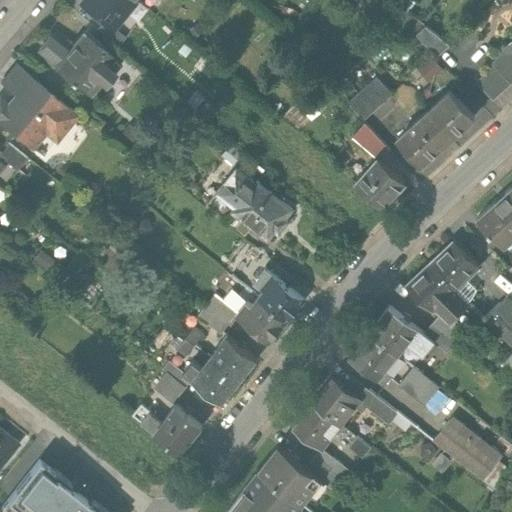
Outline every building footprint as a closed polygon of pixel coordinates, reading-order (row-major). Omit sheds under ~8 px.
[(80,0),(112,26),(133,0),(80,0)] [(416,34),(436,56),(449,45),(425,27),(416,34)] [(99,81),(103,84),(119,64),(81,33),(66,51),(47,36),(38,48),(56,63),(54,65),(89,94),(99,81)] [(494,66),(476,82),(492,100),(511,81),(511,50),(511,42),(511,41),(492,64),(494,66)] [(442,70),(431,56),(416,69),(427,82),(442,70)] [(0,97),(0,118),(13,129),(32,146),(50,124),(61,133),(76,115),(16,64),(1,81),(15,93),(6,103),(0,97)] [(378,76),(348,103),(363,120),(393,92),(378,76)] [(313,90),(297,104),(311,120),(327,106),(313,90)] [(474,117),(450,90),(397,138),(421,164),(474,117)] [(0,134),(5,139),(13,129),(0,118),(0,134)] [(354,135),(378,157),(378,156),(381,159),(390,149),(366,122),(354,135)] [(6,139),(0,146),(0,148),(0,149),(0,148),(0,159),(4,163),(7,160),(16,168),(26,156),(6,139)] [(240,153),(229,145),(221,156),(232,164),(240,153)] [(378,156),(378,157),(356,181),(383,205),(405,180),(381,159),(378,156)] [(254,181),(236,166),(216,191),(210,198),(205,204),(224,219),(231,211),(266,240),(274,231),(278,234),(287,221),(284,218),(292,208),(256,179),(254,181)] [(216,191),(209,185),(203,193),(210,198),(216,191)] [(511,242),(511,187),(506,193),(507,195),(496,205),(494,203),(477,219),(491,236),(493,234),(506,248),(511,242)] [(455,240),(431,263),(470,303),(477,290),(467,280),(481,265),(455,240)] [(101,247),(95,255),(100,259),(106,251),(101,247)] [(57,263),(39,249),(31,259),(49,273),(57,263)] [(450,323),(470,303),(431,263),(407,286),(432,312),(436,308),(442,314),(450,323)] [(266,290),(259,298),(288,321),(305,300),(290,287),(288,289),(264,270),(255,280),(266,290)] [(239,313),(248,302),(232,289),(224,300),(239,313)] [(28,297),(20,291),(14,298),(22,304),(28,297)] [(197,317),(221,335),(238,315),(239,313),(224,300),(215,294),(197,317)] [(511,297),(509,295),(485,318),(511,346),(511,297)] [(271,342),(288,321),(259,298),(253,306),(248,302),(239,313),(238,315),(256,330),(271,342)] [(391,306),(371,332),(398,355),(409,341),(413,344),(411,347),(424,356),(435,343),(436,342),(426,334),(391,306)] [(442,314),(432,326),(451,340),(458,330),(450,323),(442,314)] [(457,345),(451,340),(432,326),(426,334),(436,342),(435,343),(450,355),(457,345)] [(194,327),(177,348),(186,356),(203,334),(194,327)] [(378,380),(398,355),(371,332),(350,358),(360,366),(356,371),(365,378),(368,373),(378,380)] [(227,336),(210,358),(239,380),(256,359),(227,336)] [(511,357),(503,366),(511,375),(511,357)] [(220,403),(239,380),(210,358),(202,368),(193,361),(184,372),(183,373),(191,379),(202,389),(200,392),(204,395),(207,392),(220,403)] [(163,369),(167,373),(185,387),(191,379),(183,373),(184,372),(170,361),(163,369)] [(440,388),(413,366),(398,385),(425,406),(440,388)] [(153,389),(171,404),(185,387),(167,373),(153,389)] [(342,425),(356,407),(363,398),(353,391),(356,387),(346,379),(343,383),(334,376),(314,402),(342,425)] [(388,426),(390,423),(398,413),(369,390),(363,398),(356,407),(362,413),(366,408),(388,426)] [(323,449),(342,425),(314,402),(295,426),(304,434),(301,438),(310,445),(313,442),(321,447),(323,449)] [(203,426),(176,404),(162,422),(141,405),(133,415),(180,454),(203,426)] [(410,422),(398,413),(390,423),(403,433),(410,422)] [(449,420),(433,441),(483,480),(499,460),(449,420)] [(0,466),(17,445),(0,431),(0,466)] [(348,445),(363,456),(371,445),(357,434),(348,445)] [(429,443),(421,446),(420,458),(430,460),(436,451),(429,443)] [(278,446),(258,470),(301,504),(321,480),(305,467),(278,446)] [(321,447),(305,467),(321,480),(337,492),(352,472),(323,449),(321,447)] [(441,474),(452,462),(441,453),(430,464),(441,474)] [(107,511),(92,500),(90,503),(68,486),(71,483),(55,470),(53,472),(38,460),(6,500),(20,511),(107,511)] [(508,467),(499,460),(483,480),(496,491),(508,467)] [(296,511),(302,505),(301,504),(258,470),(225,511),(296,511)]
